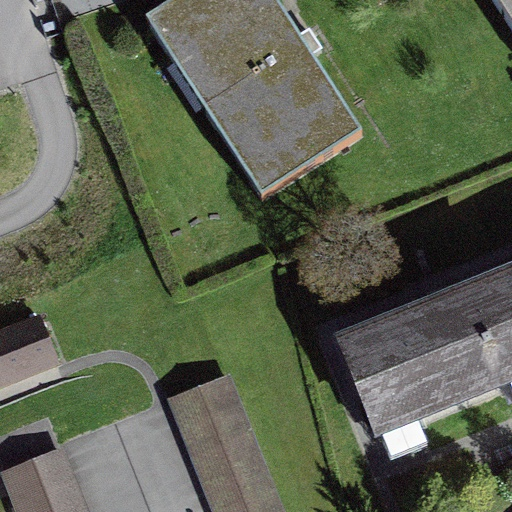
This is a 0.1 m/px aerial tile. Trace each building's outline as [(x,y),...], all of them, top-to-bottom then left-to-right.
[(300,51),(267,0),(186,0),(143,28),(258,205),(358,140),(300,51)] [(511,0),(485,0),(511,41),(511,0)] [(511,279),(437,310),(338,351),(371,434),(410,419),(412,424),(505,387),(503,381),(511,377),(511,279)] [(36,324),(0,338),(0,387),(53,366),(36,324)] [(275,511),(224,383),(168,405),(210,511),(275,511)] [(2,480),(15,511),(80,511),(58,458),(2,480)]
